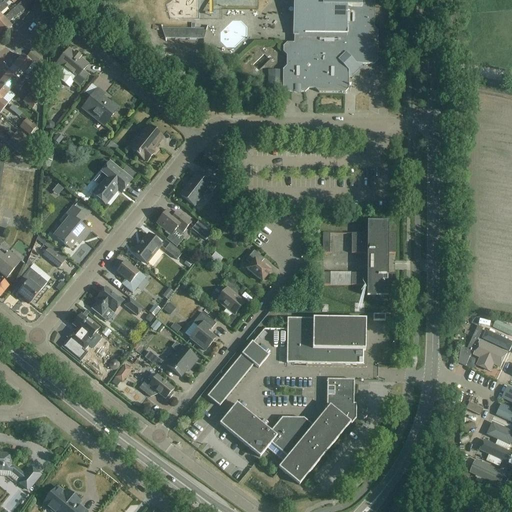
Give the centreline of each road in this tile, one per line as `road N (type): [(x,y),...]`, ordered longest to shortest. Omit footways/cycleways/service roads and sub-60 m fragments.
road 1 (secondary): [(0,343),(217,511)]
road 2 (residential): [(0,64),(39,15),(203,141)]
road 3 (residential): [(36,342),(203,141)]
road 4 (unclassified): [(429,378),(434,126)]
road 5 (residential): [(157,439),(288,277),(282,245)]
road 6 (residential): [(203,141),(223,124),(414,126)]
road 7 (residential): [(36,399),(175,511)]
road 8 (residential): [(157,439),(36,342)]
road 9 (unclassified): [(366,511),(418,436),(429,378)]
road 10 (unclassified): [(434,126),(435,0)]
road 11 (residential): [(255,511),(157,439)]
